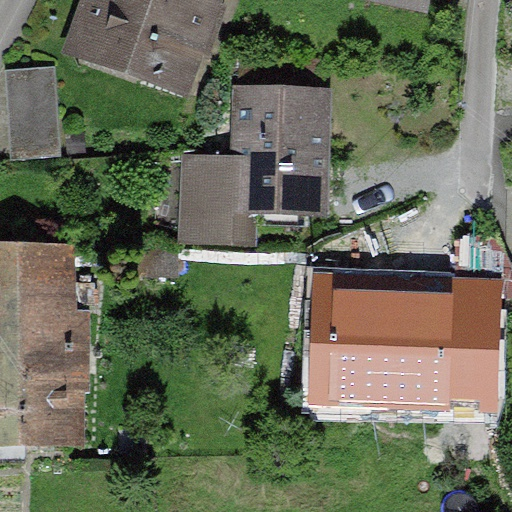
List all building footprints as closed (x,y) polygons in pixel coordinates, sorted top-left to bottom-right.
[(213,0),(98,0),(85,36),(151,61),(146,75),(182,88),(197,48),(199,49),(214,9),(211,8),(213,0)] [(425,0),(388,0),(424,9),(425,0)] [(64,159),(59,68),(9,71),(14,162),(64,159)] [(324,214),(328,94),(244,91),(241,163),(240,211),(250,211),(324,214)] [(250,211),(240,211),(241,163),(189,162),(188,238),(249,239),(250,211)] [(511,295),(511,260),(499,234),(461,242),(462,295),(493,296),(509,296),(511,295)] [(64,247),(0,244),(0,332),(65,333),(64,317),(64,247)] [(368,300),(330,299),(326,396),(438,400),(442,294),(368,291),(368,300)] [(442,294),(438,400),(489,402),(493,296),(462,295),(442,294)] [(65,333),(65,351),(87,351),(87,317),(64,317),(65,333)] [(65,333),(0,332),(0,447),(68,447),(67,393),(78,393),(78,372),(65,372),(65,351),(65,333)]
